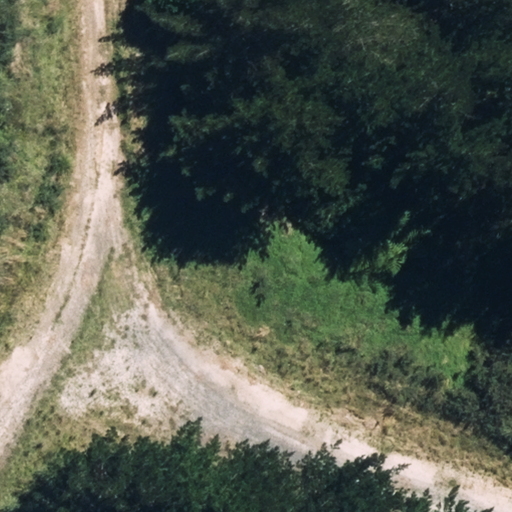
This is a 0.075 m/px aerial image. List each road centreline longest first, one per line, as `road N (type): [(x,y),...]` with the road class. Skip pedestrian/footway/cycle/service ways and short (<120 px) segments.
road 1 (track): [(92,0),(98,167),(91,336),(0,492)]
road 2 (track): [(91,336),(460,511)]
